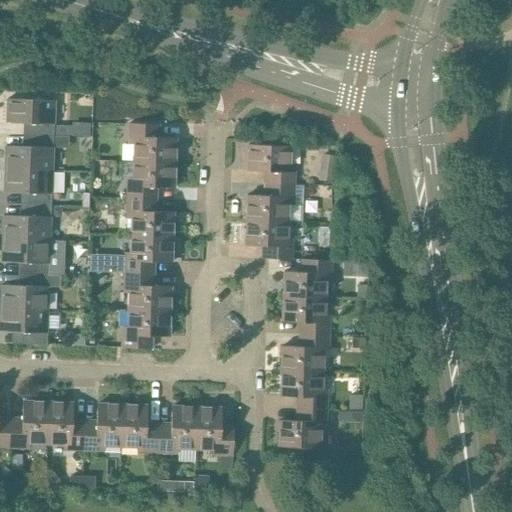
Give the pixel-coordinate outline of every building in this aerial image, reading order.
[(8,98),(7,123),(24,123),(24,134),(53,136),(54,124),(54,100),(8,98)] [(130,122),(129,136),(134,136),(134,160),(175,162),(176,137),(158,136),(156,136),(156,124),(159,124),(159,123),(130,122)] [(52,171),(53,136),(24,134),(23,146),(6,145),(6,169),(52,171)] [(249,145),(248,171),(266,171),(269,172),(269,184),(295,184),(295,171),(290,171),(291,146),(249,145)] [(337,157),(322,155),(318,181),(333,183),(337,157)] [(128,184),(127,197),(153,198),(154,186),(157,186),(174,187),(175,162),(134,160),(133,184),(128,184)] [(50,205),(52,171),(6,169),(5,192),(22,193),(21,204),(50,205)] [(247,195),(246,220),(288,222),(289,197),(294,198),(295,184),(269,184),(268,196),(265,196),(247,195)] [(127,210),(126,229),(131,229),(131,235),(172,236),(173,211),(156,210),(153,210),(153,198),(127,197),(127,210)] [(4,215),(3,238),(49,240),(50,217),(50,206),(50,205),(21,204),(21,215),(4,215)] [(62,206),(51,206),(51,217),(62,217),(62,206)] [(246,220),(246,245),(263,246),(267,246),(266,257),(263,257),(263,259),(269,259),(292,260),(292,246),(288,246),(288,222),(246,220)] [(125,272),(154,273),(154,260),(172,261),(172,236),(131,235),(130,259),(125,258),(125,272)] [(48,267),(49,240),(3,238),(2,262),(20,263),(19,274),(48,275),(48,267)] [(283,271),(282,296),(324,298),(325,274),(330,274),(330,260),(301,259),(301,260),(304,260),(304,272),(301,272),(283,271)] [(125,272),(124,285),(129,285),(128,309),(170,310),(171,285),(153,285),(150,285),(151,273),(125,272)] [(1,308),(46,310),(47,287),(60,287),(61,275),(48,275),(19,274),(19,285),(2,284),(1,308)] [(282,296),(282,321),(299,322),(303,322),(302,334),(328,335),(329,322),(324,322),(324,298),(282,296)] [(46,310),(1,308),(0,325),(0,331),(17,332),(17,344),(45,345),(46,310)] [(170,310),(128,309),(127,333),(122,333),(122,346),(151,347),(151,335),(169,335),(170,310)] [(281,346),(281,371),(322,372),(323,348),(328,348),(328,335),(302,334),(302,346),(299,346),(281,346)] [(281,371),(280,396),(297,396),(300,397),(300,409),(326,409),(326,396),(321,396),(322,372),(281,371)] [(10,422),(9,448),(22,448),(22,443),(46,444),(48,402),(23,401),(22,419),(22,422),(10,422)] [(48,402),(46,444),(70,445),(70,450),(83,450),(85,424),(85,421),(78,421),(76,424),(72,424),(72,421),(73,403),(48,402)] [(85,424),(83,450),(97,451),(97,446),(121,447),(123,405),(97,404),(97,421),(97,425),(85,424)] [(123,405),(121,447),(145,447),(145,452),(158,453),(159,427),(147,427),(147,423),(148,406),(123,405)] [(159,427),(158,453),(171,453),(171,448),(195,449),(197,407),(172,407),(171,424),(171,427),(159,427)] [(197,407),(195,449),(219,450),(219,455),(232,455),(233,455),(234,426),(233,426),(232,430),(221,429),(221,426),(222,408),(197,407)] [(279,420),(278,446),(320,448),(321,422),(326,423),(326,409),(300,409),(300,421),(296,421),(279,420)] [(335,421),(347,421),(348,410),(336,410),(335,421)] [(0,447),(9,448),(10,422),(0,421),(0,447)]
